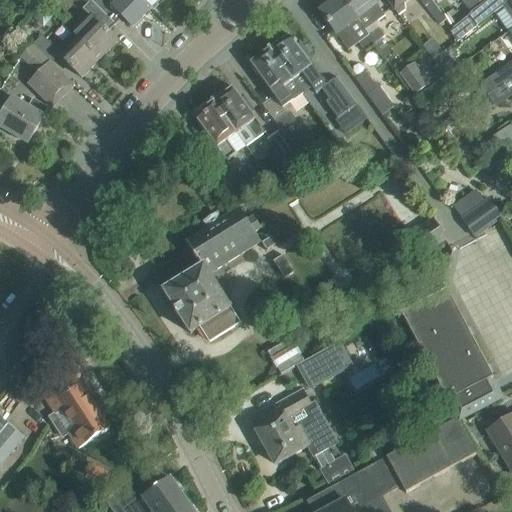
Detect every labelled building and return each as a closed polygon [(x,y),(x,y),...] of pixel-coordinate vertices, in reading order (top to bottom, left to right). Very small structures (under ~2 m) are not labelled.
[(92,0),(91,1),(115,25),(122,18),(132,28),(150,10),(139,0),(92,0)] [(139,0),(150,10),(159,0),(139,0)] [(364,52),(373,45),(341,0),(337,0),(320,13),(336,35),(347,51),(358,44),(364,52)] [(384,16),(376,6),(377,5),(373,0),(341,0),(373,45),(385,60),(392,54),(381,39),(384,37),(374,24),(384,16)] [(386,0),(391,7),(398,16),(404,11),(404,5),(410,0),(419,0),(425,7),(432,2),(431,0),(386,0)] [(459,0),(471,15),(481,7),(476,0),(459,0)] [(511,0),(510,0),(501,6),(509,17),(511,15),(511,0)] [(83,9),(89,16),(72,34),(99,61),(117,43),(107,33),(115,25),(91,1),(83,9)] [(432,2),(425,7),(438,25),(445,20),(433,3),(432,2)] [(476,27),(469,17),(449,32),(456,42),(476,27)] [(66,40),(73,47),(62,59),(81,79),(99,61),(72,34),(66,40)] [(338,120),(357,105),(337,79),(326,87),(321,80),(289,35),(269,50),(302,95),(311,88),(316,94),(322,90),(330,101),(327,104),(338,120)] [(33,45),(51,64),(60,55),(42,36),(33,45)] [(29,86),(38,94),(52,108),(73,87),(50,65),(51,64),(33,45),(21,58),(39,76),(29,86)] [(249,64),(261,80),(282,109),(302,95),(269,50),(249,64)] [(429,86),(414,67),(401,77),(416,96),(429,86)] [(503,69),(474,89),(481,100),(486,96),(510,79),(503,69)] [(377,89),(365,73),(355,80),(380,112),(387,107),(375,91),(377,89)] [(511,77),(510,79),(486,96),(495,109),(511,96),(511,77)] [(232,88),(213,102),(236,134),(246,148),(265,133),(232,88)] [(48,109),(31,99),(25,108),(12,100),(0,120),(0,127),(28,144),(43,119),(42,118),(48,109)] [(227,141),(236,134),(213,102),(197,114),(200,119),(196,121),(226,162),(236,154),(227,141)] [(287,116),(276,124),(281,130),(291,144),(305,134),(295,120),(290,114),(287,116)] [(511,125),(488,140),(496,152),(502,148),(511,141),(511,125)] [(281,130),(268,140),(285,163),(298,154),(291,144),(281,130)] [(381,165),(393,156),(385,146),(373,155),(381,165)] [(219,178),(235,200),(250,190),(233,167),(219,178)] [(489,200),(462,220),(475,238),(502,219),(489,200)] [(253,220),(248,223),(239,210),(221,221),(217,215),(204,223),(208,229),(186,243),(201,268),(163,292),(190,334),(200,328),(209,343),(242,322),(212,273),(260,243),(254,233),(259,230),(253,220)] [(444,240),(432,222),(409,237),(421,256),(444,240)] [(261,243),(260,243),(261,245),(261,244),(265,250),(265,251),(265,252),(267,251),(267,250),(270,248),(270,249),(271,248),(270,248),(274,246),(276,245),(275,244),(275,245),(271,239),(271,238),(270,237),(269,238),(270,238),(262,243),(261,243)] [(293,272),(283,257),(273,262),(284,278),(293,272)] [(493,380),(444,286),(399,310),(458,422),(502,399),(492,380),(493,380)] [(0,360),(7,366),(51,313),(27,292),(0,323),(0,360)] [(290,339),(266,352),(281,375),(299,365),(305,362),(290,339)] [(305,362),(299,365),(312,388),(351,366),(338,345),(338,344),(305,362)] [(79,368),(63,369),(63,381),(42,394),(53,411),(51,412),(53,414),(47,418),(62,439),(67,435),(68,437),(69,436),(78,450),(108,430),(80,386),(79,368)] [(308,410),(312,408),(303,392),(277,406),(279,411),(253,426),(275,466),(330,435),(320,416),(313,420),(308,410)] [(511,416),(487,432),(511,474),(511,416)] [(0,418),(0,467),(24,439),(0,418)] [(399,423),(390,423),(383,427),(378,435),(388,452),(409,440),(399,423)] [(320,469),(318,470),(327,486),(353,471),(345,456),(334,461),(320,469)] [(110,474),(88,464),(83,476),(104,486),(110,474)] [(192,511),(170,479),(153,491),(141,499),(142,499),(122,511),(192,511)] [(324,511),(356,511),(349,499),(324,511)]
